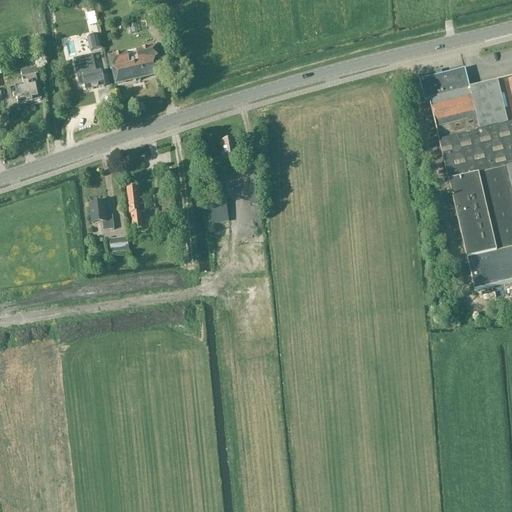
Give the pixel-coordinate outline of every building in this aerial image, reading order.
[(102,49),(99,36),(86,39),(89,52),(102,49)] [(143,79),(159,75),(155,61),(160,60),(156,46),(107,57),(110,71),(112,70),(116,85),(131,81),(135,82),(140,81),(143,79)] [(82,78),(79,79),(80,86),(84,85),(85,92),(104,88),(101,74),(96,75),(92,57),(83,59),(87,77),(82,78)] [(20,72),(23,87),(15,88),(18,106),(41,101),(39,90),(40,90),(36,69),(20,72)] [(511,79),(469,90),(464,70),(419,81),(424,102),(428,101),(474,292),(511,282),(511,79)] [(237,160),(233,141),(221,143),(225,162),(232,161),(234,170),(241,169),(239,159),(237,160)] [(210,158),(203,159),(207,181),(214,179),(210,158)] [(260,205),(258,176),(249,177),(251,206),(260,205)] [(227,205),(223,181),(211,183),(214,207),(207,208),(208,216),(226,213),(225,205),(227,205)] [(138,206),(137,188),(126,190),(129,215),(131,215),(133,231),(142,230),(140,214),(143,213),(145,212),(144,207),(143,205),(138,206)] [(104,204),(89,205),(92,225),(102,224),(103,232),(114,231),(112,217),(106,217),(104,204)] [(176,218),(175,205),(162,207),(164,220),(176,218)] [(126,240),(126,239),(108,241),(109,255),(128,252),(127,252),(132,251),(131,239),(126,240)]
